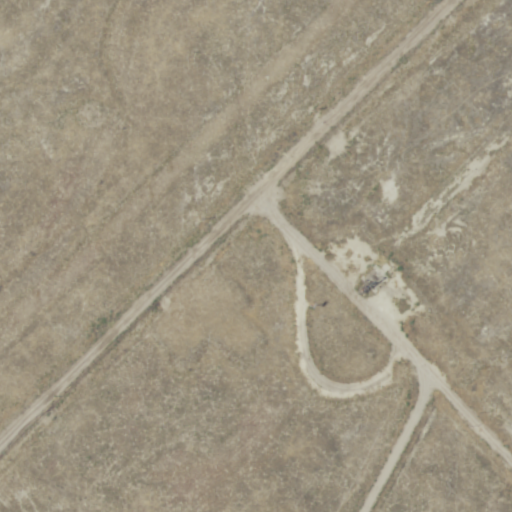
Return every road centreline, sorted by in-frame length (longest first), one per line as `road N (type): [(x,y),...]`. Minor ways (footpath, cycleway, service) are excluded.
road 1 (track): [(0,427),(442,0)]
road 2 (track): [(511,446),(242,189)]
